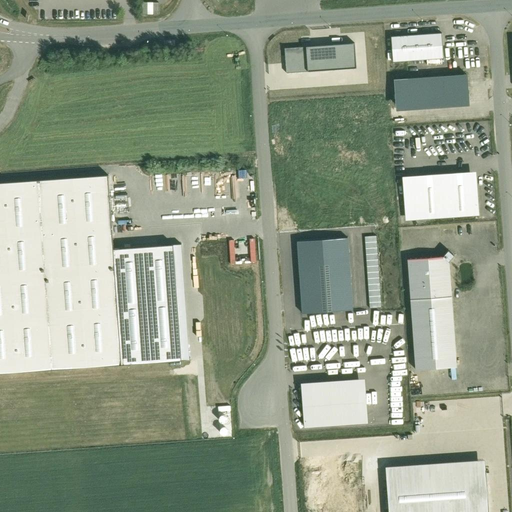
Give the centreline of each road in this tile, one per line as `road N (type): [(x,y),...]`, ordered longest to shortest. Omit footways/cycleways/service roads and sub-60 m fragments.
road 1 (unclassified): [(253,22),(281,407)]
road 2 (unknown): [(268,227),(142,241),(131,226),(136,185),(127,173),(0,178)]
road 3 (unclassified): [(253,22),(494,5)]
road 4 (unclassified): [(511,244),(494,5)]
road 5 (unclassified): [(29,34),(192,26)]
